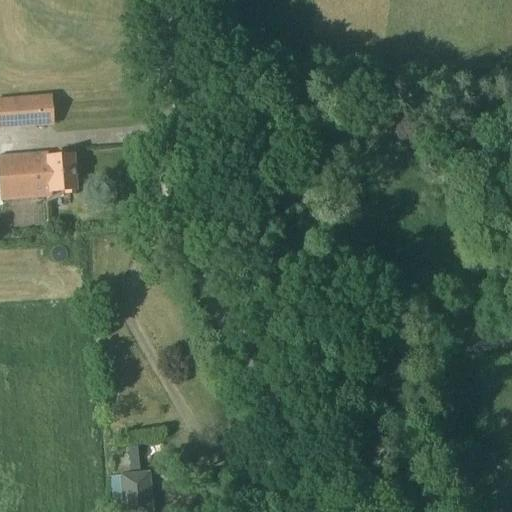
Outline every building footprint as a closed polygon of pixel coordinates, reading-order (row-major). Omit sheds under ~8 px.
[(0,128),(53,125),(50,99),(49,96),(0,99),(0,128)] [(0,200),(51,197),(50,192),(75,191),(72,154),(46,156),(46,153),(0,156),(0,200)] [(128,459),(138,458),(137,447),(127,448),(128,459)] [(146,511),(144,473),(110,475),(112,511),(146,511)] [(383,511),(414,511),(412,484),(396,485),(395,476),(383,478),(384,486),(381,486),(383,511)]
